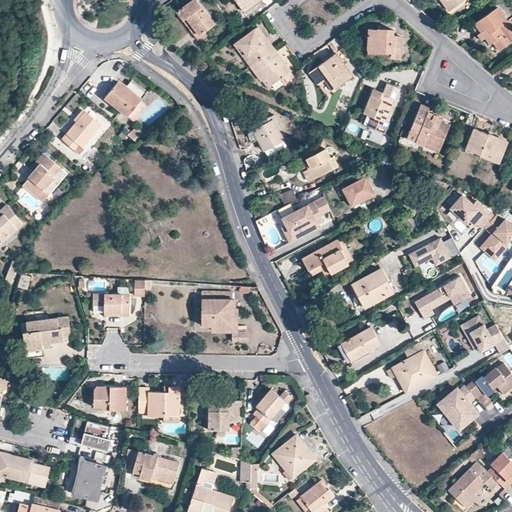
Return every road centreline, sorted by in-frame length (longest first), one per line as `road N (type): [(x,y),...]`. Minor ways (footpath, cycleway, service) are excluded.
road 1 (tertiary): [(156,61),(173,61),(213,105),(259,244),(306,332),(305,349)]
road 2 (tertiary): [(305,349),(237,210),(207,111),(184,80),(156,61)]
road 3 (residential): [(110,358),(279,364),(305,349)]
road 4 (tertiary): [(305,349),(389,490)]
road 5 (unknown): [(347,428),(477,356)]
road 6 (residential): [(0,161),(67,76),(83,39)]
road 7 (residential): [(297,0),(282,20),(299,45),(374,0)]
road 8 (residential): [(444,45),(427,85),(511,113)]
